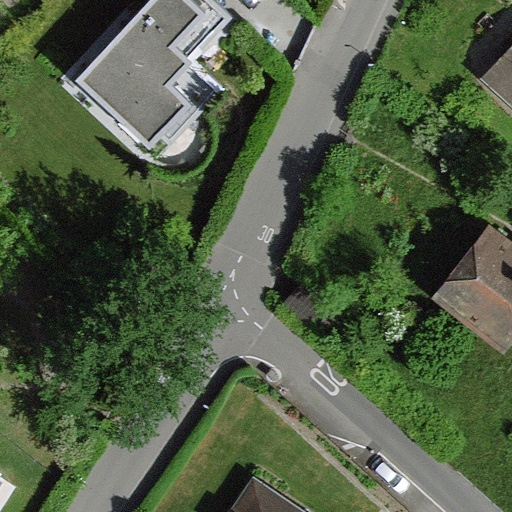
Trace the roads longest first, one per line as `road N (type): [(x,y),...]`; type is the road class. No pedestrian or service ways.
road 1 (residential): [(360,0),(233,302)]
road 2 (residential): [(233,302),(458,511)]
road 3 (residential): [(233,302),(93,511)]
